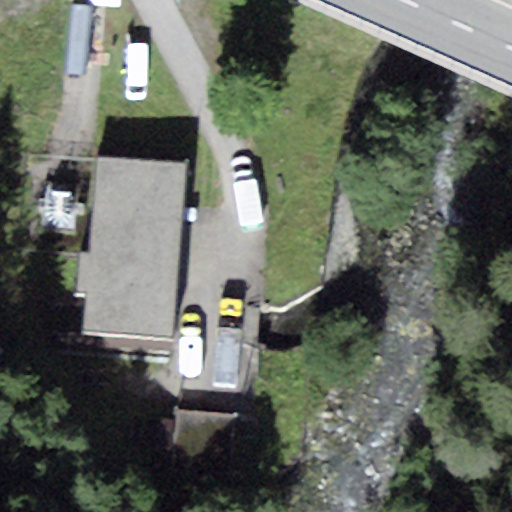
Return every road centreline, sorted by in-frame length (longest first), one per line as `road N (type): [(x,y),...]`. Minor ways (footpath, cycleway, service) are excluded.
road 1 (track): [(155,0),(197,73),(239,199),(219,373)]
road 2 (track): [(78,0),(71,138)]
